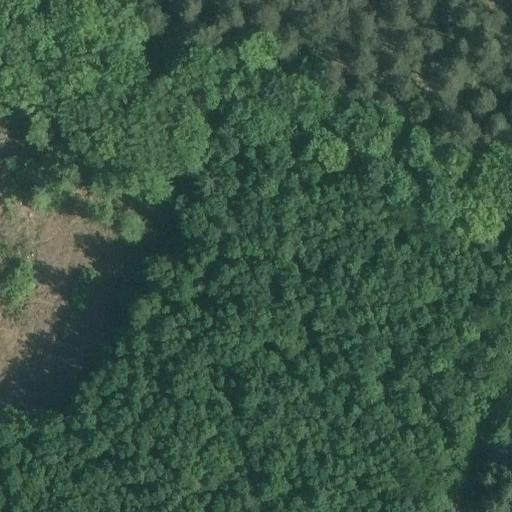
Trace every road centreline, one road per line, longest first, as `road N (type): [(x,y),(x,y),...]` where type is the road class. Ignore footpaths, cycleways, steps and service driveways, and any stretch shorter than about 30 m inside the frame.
road 1 (track): [(511,205),(0,0)]
road 2 (track): [(450,511),(511,358)]
